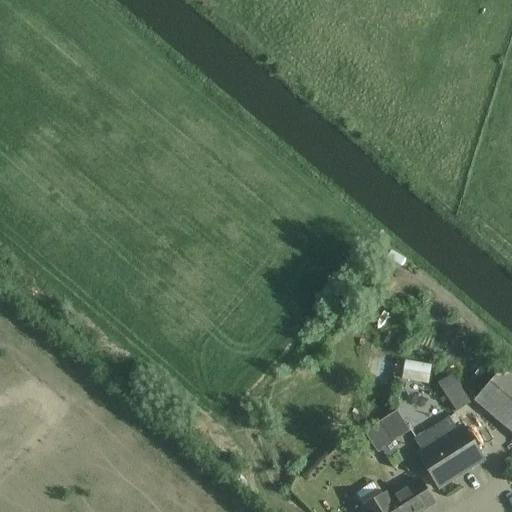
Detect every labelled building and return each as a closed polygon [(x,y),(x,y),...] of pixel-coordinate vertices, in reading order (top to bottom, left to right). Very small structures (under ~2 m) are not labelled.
[(423,350),(419,369),(446,374),(449,355),(423,350)] [(477,402),(511,433),(511,369),(508,366),(477,402)] [(378,424),(364,433),(377,454),(383,451),(394,469),(403,463),(391,444),(378,424)] [(462,427),(417,455),(439,489),(484,461),(462,427)] [(362,510),(363,511),(422,511),(434,504),(419,481),(389,500),(386,495),(362,510)]
